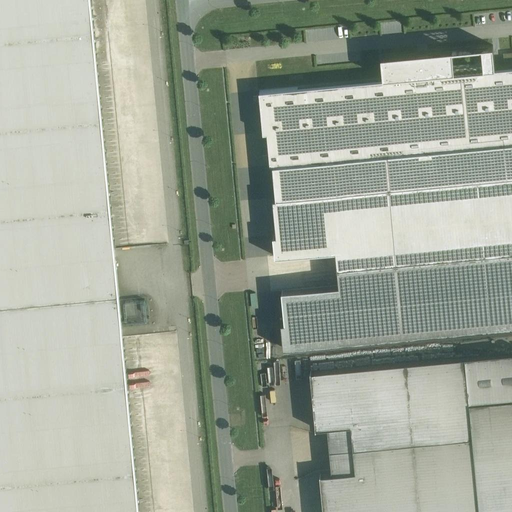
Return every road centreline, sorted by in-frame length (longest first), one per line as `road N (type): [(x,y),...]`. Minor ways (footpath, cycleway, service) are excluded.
road 1 (unclassified): [(231,511),(183,4)]
road 2 (unknown): [(188,55),(511,27)]
